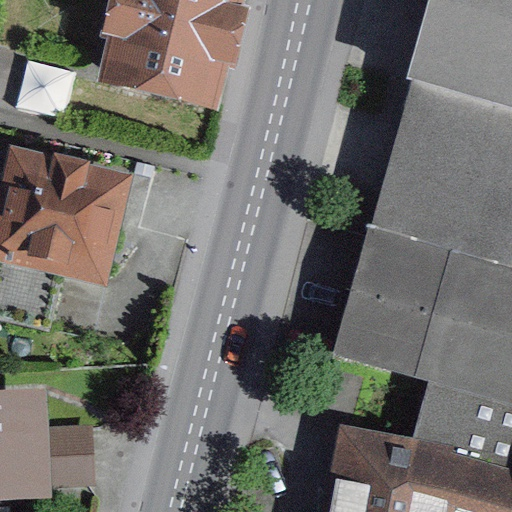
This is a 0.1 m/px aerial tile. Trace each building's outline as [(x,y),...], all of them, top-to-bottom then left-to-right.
[(252,0),(121,0),(100,93),(225,121),(252,0)] [(511,0),(441,0),(341,371),(427,395),(411,453),(511,479),(511,0)] [(30,61),(23,103),(66,111),(74,70),(30,61)] [(139,193),(21,164),(0,246),(0,266),(113,295),(139,193)] [(57,404),(0,406),(0,511),(60,509),(59,497),(94,496),(91,436),(59,437),(57,404)] [(511,511),(511,479),(411,453),(346,437),(332,511),(511,511)]
